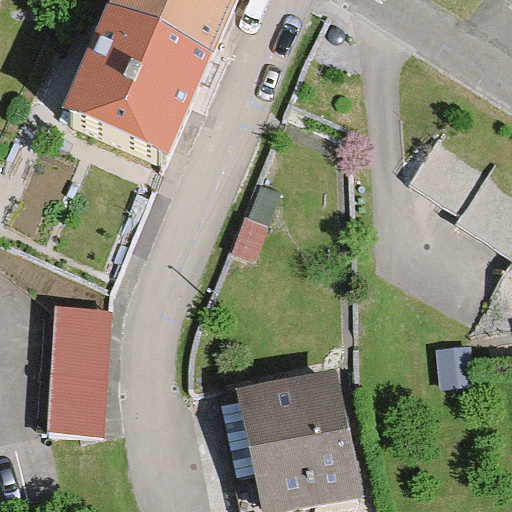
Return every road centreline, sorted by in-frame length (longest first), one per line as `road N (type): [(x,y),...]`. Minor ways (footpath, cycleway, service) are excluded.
road 1 (residential): [(288,0),(156,307),(151,373),(175,511)]
road 2 (residential): [(383,0),(511,79)]
